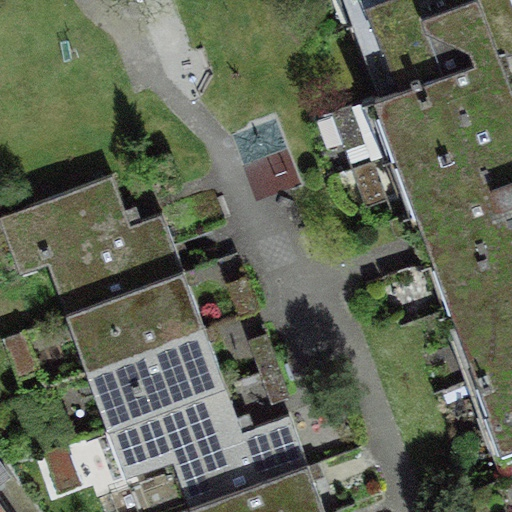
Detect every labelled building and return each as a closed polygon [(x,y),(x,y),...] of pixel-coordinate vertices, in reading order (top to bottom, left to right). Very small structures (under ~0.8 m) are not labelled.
[(336,0),(374,102),(499,57),(511,52),(511,37),(498,0),(336,0)] [(511,118),(511,92),(499,57),(374,102),(363,106),(384,164),(511,118)] [(511,185),(511,118),(384,164),(406,224),(511,185)] [(108,184),(0,222),(0,240),(16,286),(43,276),(59,320),(174,279),(155,226),(127,236),(108,184)] [(511,234),(511,185),(406,224),(421,268),(511,234)] [(511,287),(511,234),(421,268),(438,314),(511,287)] [(81,380),(201,337),(179,277),(174,279),(59,320),(81,380)] [(511,287),(438,314),(492,461),(511,453),(511,287)] [(221,394),(201,337),(81,380),(101,437),(221,394)] [(239,442),(221,394),(101,437),(119,487),(169,469),(185,511),(202,511),(305,475),(287,424),(239,442)] [(511,484),(511,453),(492,461),(501,488),(511,484)] [(318,511),(305,475),(202,511),(318,511)]
